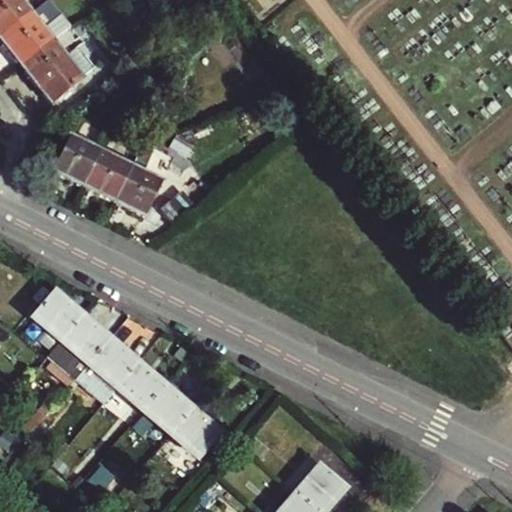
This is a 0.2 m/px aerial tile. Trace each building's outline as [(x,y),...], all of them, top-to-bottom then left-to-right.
[(0,0),(0,37),(28,16),(15,0),(0,0)] [(51,44),(28,16),(0,37),(0,43),(19,69),(51,44)] [(82,84),(51,44),(19,69),(51,108),(82,84)] [(100,153),(68,138),(52,173),(82,188),(100,153)] [(130,169),(100,153),(82,188),(113,204),(130,169)] [(130,169),(113,204),(145,220),(162,184),(130,169)] [(80,319),(52,296),(33,317),(60,342),(80,319)] [(80,319),(60,342),(49,356),(76,380),(107,342),(80,319)] [(499,330),(507,324),(503,319),(494,324),(499,330)] [(511,331),(507,324),(499,330),(511,347),(511,331)] [(114,390),(135,366),(107,342),(76,380),(102,404),(114,390)] [(162,388),(135,366),(114,390),(141,413),(162,388)] [(162,388),(141,413),(169,437),(190,412),(162,388)] [(217,435),(190,412),(169,437),(195,460),(217,435)] [(312,511),(322,511),(342,489),(318,468),(293,496),(312,511)] [(312,511),(293,496),(279,511),(312,511)]
